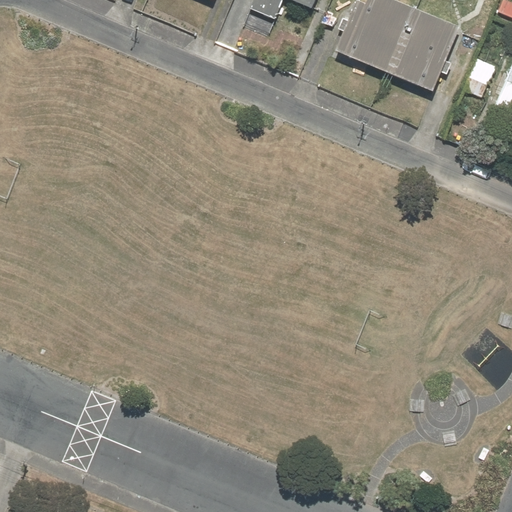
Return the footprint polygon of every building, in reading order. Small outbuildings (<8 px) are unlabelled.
[(255,0),(250,12),(276,24),(286,3),(314,16),(321,0),(255,0)] [(372,0),(369,7),(361,3),(351,24),(342,20),(335,35),(344,39),(336,56),(429,100),(459,37),(381,0),(372,0)] [(511,0),(500,0),(494,14),(511,22),(511,0)] [(498,66),(476,57),(461,94),(483,103),(498,66)] [(511,63),(492,108),(511,116),(511,63)]
